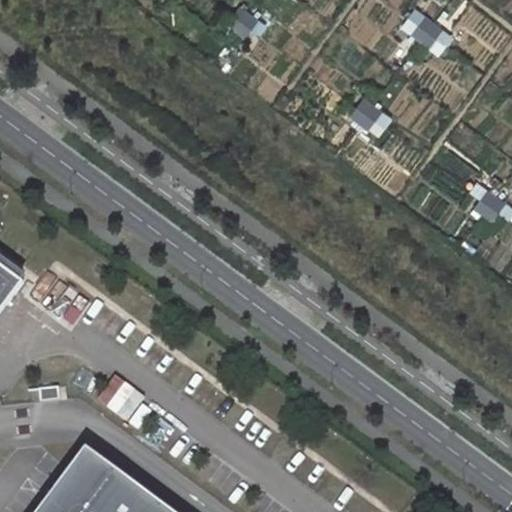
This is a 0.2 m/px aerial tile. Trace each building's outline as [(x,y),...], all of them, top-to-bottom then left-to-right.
[(440,56),(454,35),(414,10),(401,31),(440,56)] [(0,264),(0,314),(24,283),(0,264)] [(129,422),(147,399),(117,375),(99,399),(129,422)] [(60,389),(39,391),(39,401),(61,400),(60,389)] [(37,511),(173,511),(87,446),(70,469),(37,511)]
